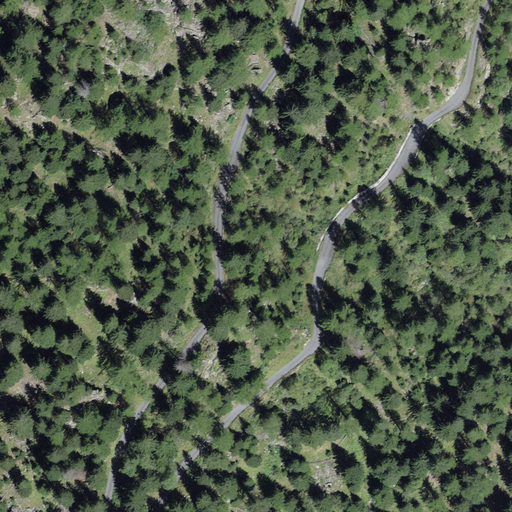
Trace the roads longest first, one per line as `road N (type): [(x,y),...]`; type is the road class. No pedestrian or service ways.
road 1 (unclassified): [(488,0),(463,91),(426,120),(401,164),(338,223),(325,248),(312,345),(194,451),(153,511)]
road 2 (unclassified): [(103,511),(130,427),(218,303),(220,191),(251,104),(285,53),(299,0)]
